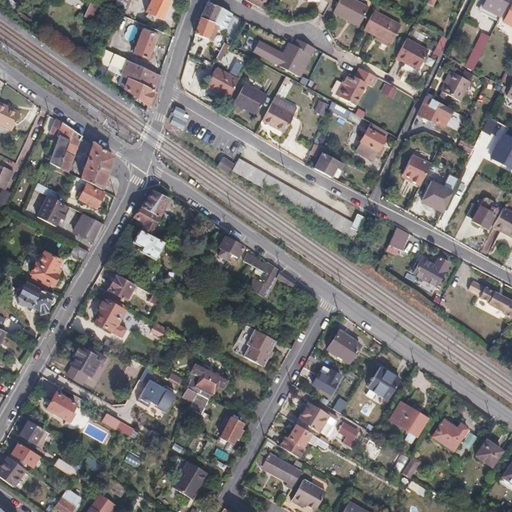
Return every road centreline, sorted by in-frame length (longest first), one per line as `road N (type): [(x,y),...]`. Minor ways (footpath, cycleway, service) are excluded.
road 1 (residential): [(0,428),(100,252),(140,163)]
road 2 (residential): [(221,500),(331,294)]
road 3 (residential): [(331,294),(140,163)]
road 4 (residential): [(368,204),(168,91)]
road 5 (residential): [(511,420),(331,294)]
road 6 (residential): [(140,163),(0,66)]
road 7 (residential): [(511,278),(368,204)]
road 8 (residential): [(222,0),(353,62)]
